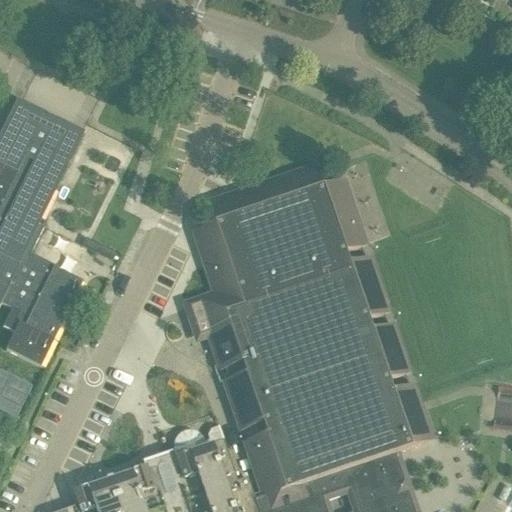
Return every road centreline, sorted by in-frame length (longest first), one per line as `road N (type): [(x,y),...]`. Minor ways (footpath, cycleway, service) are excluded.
road 1 (tertiary): [(511,175),(326,63)]
road 2 (tertiary): [(326,63),(140,0)]
